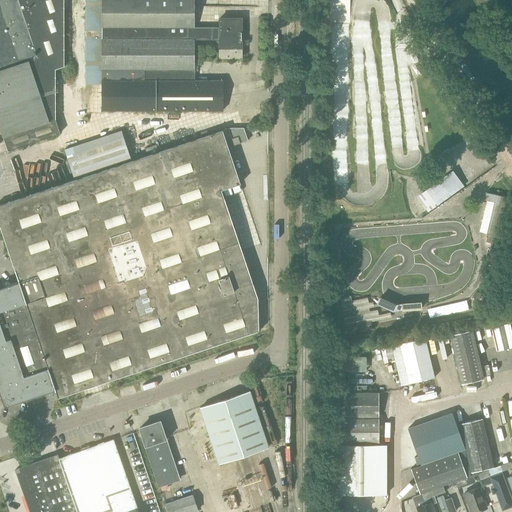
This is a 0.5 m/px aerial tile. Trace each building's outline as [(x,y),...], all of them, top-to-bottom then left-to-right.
[(0,0),(0,129),(7,151),(59,134),(55,120),(55,69),(64,66),(63,0),(0,0)] [(194,40),(194,28),(194,23),(194,3),(193,0),(85,0),(85,86),(102,86),(102,111),(157,111),(164,111),(177,111),(184,111),(222,111),(222,81),(193,81),(194,65),(194,45),(194,42),(194,40)] [(241,19),(227,19),(218,18),(218,28),(194,28),(194,40),(218,40),(218,42),(218,50),(218,59),(242,59),(242,48),(241,48),(241,19)] [(419,62),(418,62),(414,65),(421,75),(426,72),(419,62)] [(231,128),(222,131),(0,205),(0,227),(18,282),(7,285),(8,286),(0,288),(0,394),(3,405),(5,405),(5,407),(6,406),(53,390),(54,390),(57,398),(77,391),(108,381),(243,336),(259,332),(257,298),(238,243),(221,190),(239,184),(228,148),(248,141),(244,129),(231,128)] [(131,160),(121,131),(64,150),(74,179),(131,160)] [(452,173),(418,198),(428,211),(462,187),(452,173)] [(486,193),(484,201),(494,203),(486,235),(487,235),(485,242),(498,245),(499,238),(501,238),(511,199),(486,193)] [(481,297),(480,293),(475,292),(472,295),(474,300),(478,301),(481,297)] [(377,304),(388,309),(390,304),(379,299),(377,304)] [(344,315),(346,326),(342,327),(344,334),(372,328),(371,323),(386,320),(385,315),(377,316),(376,311),(369,312),(367,304),(359,305),(358,300),(342,303),(345,315),(344,315)] [(483,379),(472,331),(449,336),(460,384),(483,379)] [(400,386),(408,384),(434,378),(425,339),(391,346),(400,386)] [(490,375),(488,365),(482,366),(484,376),(490,375)] [(249,392),(200,408),(217,462),(238,455),(250,451),(267,445),(249,392)] [(338,393),(338,417),(378,417),(378,393),(338,393)] [(450,413),(407,428),(417,457),(414,458),(416,465),(463,448),(450,413)] [(338,418),(338,443),(378,443),(378,418),(338,418)] [(482,419),(459,424),(470,473),(493,467),(482,419)] [(159,421),(150,425),(139,428),(141,432),(158,486),(169,482),(178,480),(165,439),(159,421)] [(58,459),(77,511),(137,511),(113,440),(58,459)] [(386,494),(386,444),(334,444),(334,494),(386,494)] [(410,469),(419,495),(466,478),(457,452),(410,469)] [(29,511),(77,511),(58,459),(57,455),(15,470),(29,511)] [(511,467),(510,462),(500,466),(502,472),(511,468),(511,467)] [(488,470),(477,474),(480,480),(490,476),(488,470)] [(511,505),(511,501),(501,472),(490,476),(502,509),(511,505)] [(465,479),(455,482),(457,488),(467,484),(465,479)] [(481,511),(483,510),(486,509),(477,485),(464,490),(465,493),(463,494),(469,511),(481,511)] [(443,487),(432,491),(435,496),(445,493),(443,487)] [(432,491),(422,494),(424,500),(434,496),(432,491)] [(192,496),(165,505),(167,511),(193,511),(197,511),(192,496)] [(436,498),(441,511),(454,511),(450,498),(443,501),(442,496),(436,498)] [(434,511),(431,503),(417,508),(418,511),(434,511)]
